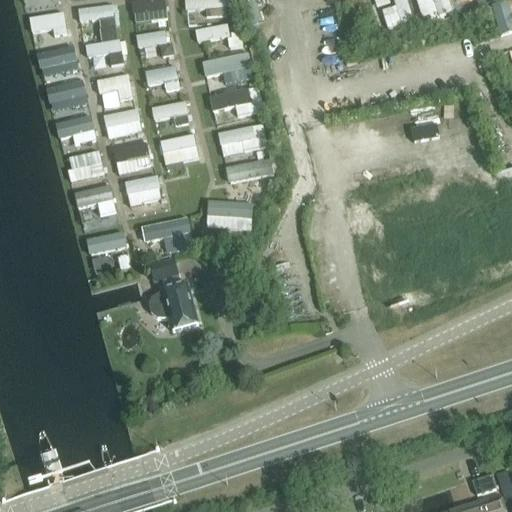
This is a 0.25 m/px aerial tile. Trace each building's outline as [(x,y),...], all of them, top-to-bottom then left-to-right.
[(226,0),(180,2),(181,15),(227,13),(226,0)] [(244,0),(235,3),(243,30),(258,25),(251,0),(244,0)] [(387,0),(393,20),(406,16),(401,0),(387,0)] [(425,0),(427,9),(444,5),(442,0),(425,0)] [(75,28),(111,22),(109,9),(73,15),(75,28)] [(58,16),(24,24),(27,39),(45,34),(47,43),(63,39),(58,16)] [(392,16),(378,21),(382,33),(397,28),(392,16)] [(191,35),(193,48),(226,42),(223,29),(191,35)] [(97,46),(113,45),(113,31),(96,31),(97,46)] [(163,37),(132,39),(133,52),(164,50),(163,37)] [(228,53),(241,49),(237,37),(225,40),(228,53)] [(35,74),(72,67),(69,51),(32,59),(35,74)] [(368,65),(370,77),(404,70),(401,58),(368,65)] [(205,79),(240,73),(237,60),(203,66),(205,79)] [(356,65),(320,71),(322,84),(358,78),(356,65)] [(157,97),(175,94),(172,72),(140,76),(142,94),(157,92),(157,97)] [(95,100),(127,93),(124,79),(92,86),(95,100)] [(47,104),(77,99),(75,88),(45,93),(47,104)] [(257,106),(248,108),(245,93),(207,103),(211,118),(228,114),(231,123),(259,116),(257,106)] [(81,99),(64,101),(66,113),(82,111),(81,99)] [(182,107),(148,112),(151,135),(171,132),(170,122),(184,120),(182,107)] [(86,122),(54,128),(59,151),(90,146),(86,122)] [(250,132),(214,136),(216,150),(252,146),(250,132)] [(155,161),(177,160),(177,165),(194,164),(192,142),(154,144),(155,161)] [(94,155),(64,164),(68,178),(84,174),(86,182),(101,178),(94,155)] [(127,165),(129,174),(147,170),(146,161),(127,165)] [(223,186),(258,181),(256,168),(222,173),(223,186)] [(167,205),(188,200),(183,179),(162,184),(167,205)] [(76,213),(90,211),(91,220),(110,217),(105,190),(73,196),(76,213)] [(465,231),(464,209),(450,210),(451,219),(439,220),(439,206),(425,206),(426,233),(465,231)] [(511,206),(476,213),(486,264),(511,258),(511,206)] [(239,232),(240,208),(206,207),(205,220),(225,220),(224,232),(239,232)] [(422,238),(420,210),(381,213),(383,241),(422,238)] [(142,248),(187,237),(184,223),(138,234),(142,248)] [(119,242),(86,250),(90,264),(122,255),(119,242)] [(403,290),(463,275),(460,261),(400,276),(403,290)] [(511,261),(480,271),(484,285),(511,277),(511,261)] [(174,264),(148,271),(154,289),(179,282),(174,264)] [(265,292),(229,270),(217,290),(253,312),(265,292)] [(153,319),(159,324),(169,323),(172,335),(198,328),(187,287),(161,294),(163,299),(159,300),(151,304),(149,312),(153,319)] [(506,511),(501,494),(445,511),(506,511)]
